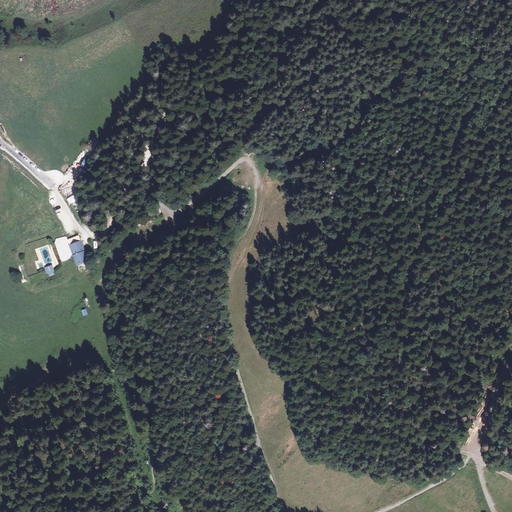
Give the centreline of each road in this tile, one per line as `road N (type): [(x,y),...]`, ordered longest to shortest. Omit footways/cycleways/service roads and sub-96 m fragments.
road 1 (track): [(172,214),(239,163),(257,169),(258,218),(222,293),(221,318),(263,465),(289,511)]
road 2 (track): [(0,500),(115,467),(153,490),(158,383),(149,291),(173,249),(172,214)]
road 3 (track): [(172,214),(94,282),(72,308),(59,350),(30,381),(0,389)]
road 4 (track): [(109,468),(106,409),(95,391),(27,421),(0,419)]
road 5 (track): [(0,142),(55,189),(84,232)]
